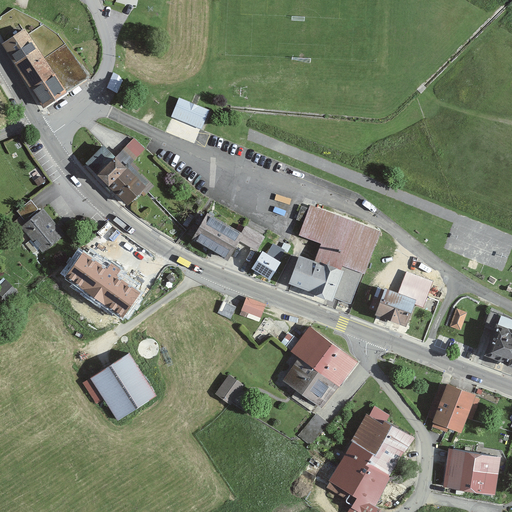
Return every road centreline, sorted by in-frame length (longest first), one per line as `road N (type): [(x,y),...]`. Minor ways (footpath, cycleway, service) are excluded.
road 1 (residential): [(85,99),(222,160),(340,198),(511,305)]
road 2 (secondary): [(368,334),(172,254),(105,206),(46,136)]
road 3 (unclassified): [(368,334),(373,369),(426,440),(425,480),(406,511)]
road 4 (track): [(201,268),(84,352),(91,361)]
road 5 (secondary): [(511,388),(368,334)]
